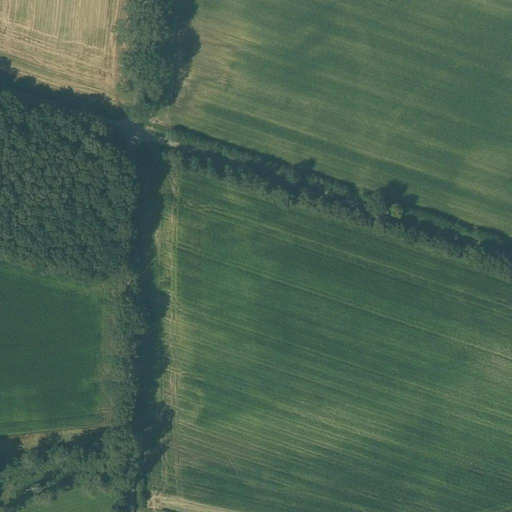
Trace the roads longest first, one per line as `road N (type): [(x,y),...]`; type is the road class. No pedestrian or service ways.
road 1 (unclassified): [(132,131),(511,255)]
road 2 (unclassified): [(132,131),(131,511)]
road 3 (unclassified): [(0,86),(132,131)]
road 4 (unclassified): [(146,0),(132,131)]
